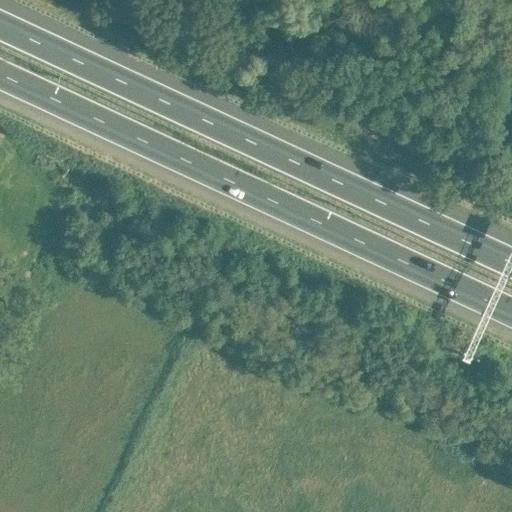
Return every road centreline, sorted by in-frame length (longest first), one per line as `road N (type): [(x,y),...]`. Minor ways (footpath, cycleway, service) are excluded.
road 1 (motorway): [(0,72),(511,309)]
road 2 (motorway): [(511,258),(0,21)]
road 3 (track): [(511,199),(95,0)]
